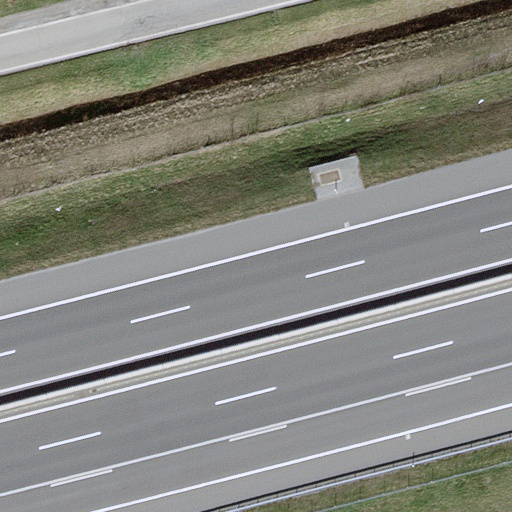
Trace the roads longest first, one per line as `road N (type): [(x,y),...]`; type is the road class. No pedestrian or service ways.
road 1 (motorway): [(511,220),(0,352)]
road 2 (motorway): [(0,458),(511,327)]
road 3 (unclassified): [(224,0),(0,53)]
